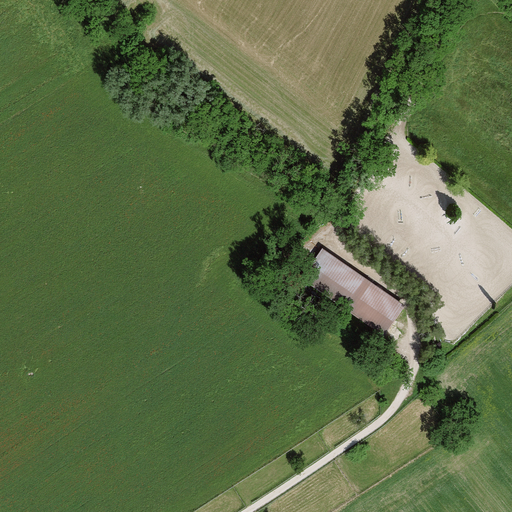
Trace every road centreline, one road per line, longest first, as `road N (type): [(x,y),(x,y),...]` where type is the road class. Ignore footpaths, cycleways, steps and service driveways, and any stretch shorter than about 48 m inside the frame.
road 1 (track): [(246,511),(378,423),(410,378),(415,334),(407,298),(328,234),(342,221)]
road 2 (track): [(466,0),(412,92),(400,134)]
